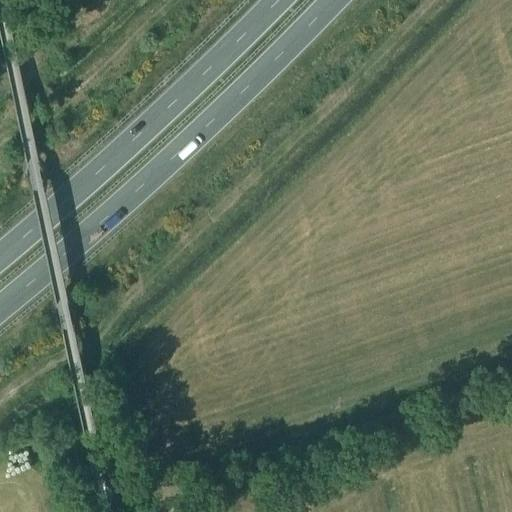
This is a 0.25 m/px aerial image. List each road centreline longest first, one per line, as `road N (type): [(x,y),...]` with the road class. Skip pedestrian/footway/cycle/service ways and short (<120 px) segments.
road 1 (trunk): [(0,308),(197,134),(330,0)]
road 2 (trunk): [(275,0),(0,256)]
